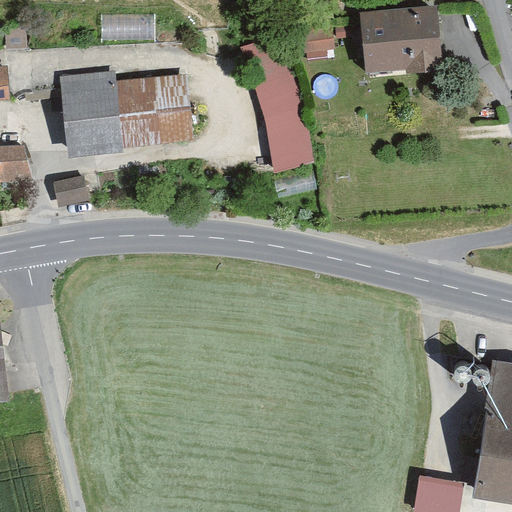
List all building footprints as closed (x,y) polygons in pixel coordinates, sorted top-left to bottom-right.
[(435,9),(363,14),(367,69),(439,64),(435,9)] [(334,47),(331,27),(304,31),(307,51),(334,47)] [(282,38),(245,48),(268,117),(277,167),(312,159),(305,107),(282,38)] [(0,177),(22,176),(20,149),(0,149),(0,96),(7,96),(5,69),(0,69),(0,177)] [(111,76),(66,82),(74,149),(191,136),(184,76),(112,84),(111,76)] [(87,198),(83,178),(56,184),(60,204),(87,198)] [(0,329),(0,405),(10,404),(0,329)] [(511,368),(494,365),(471,502),(511,508),(511,368)] [(418,477),(413,511),(460,511),(464,484),(418,477)]
